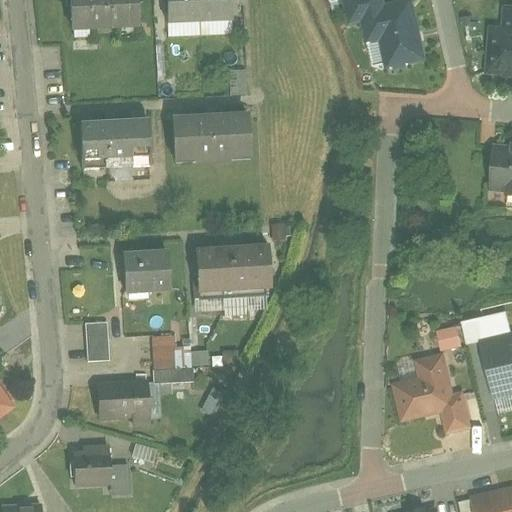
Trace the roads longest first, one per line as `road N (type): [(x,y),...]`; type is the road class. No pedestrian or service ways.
road 1 (residential): [(0,462),(43,424),(49,396),(14,0)]
road 2 (residential): [(464,107),(400,108),(387,131),(369,491)]
road 3 (residential): [(369,491),(511,457)]
